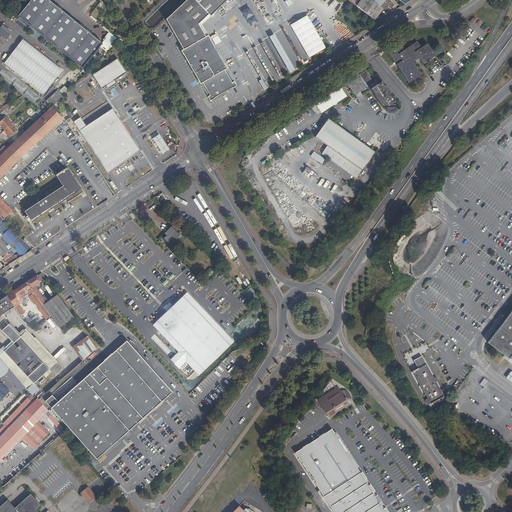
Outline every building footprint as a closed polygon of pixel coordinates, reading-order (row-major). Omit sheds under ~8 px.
[(48,0),(31,0),(18,15),(83,68),(103,43),(48,0)] [(196,24),(208,14),(209,16),(226,0),(185,0),(165,20),(182,49),(180,50),(200,84),(202,83),(210,96),(207,97),(210,101),(236,86),(233,81),(231,83),(224,70),(226,68),(207,36),(205,37),(196,24)] [(361,0),(357,5),(376,19),(384,8),(382,7),(373,0),(361,0)] [(373,0),(382,7),(383,6),(387,9),(390,5),(393,8),(396,4),(391,0),(373,0)] [(293,69),(274,32),(268,35),(287,72),(293,69)] [(23,39),(4,63),(44,94),(62,70),(23,39)] [(404,49),(400,43),(388,51),(396,64),(402,60),(406,66),(400,70),(408,83),(421,74),(412,62),(419,58),(423,64),(435,55),(427,43),(421,47),(417,41),(404,49)] [(118,57),(94,72),(103,88),(110,87),(118,82),(115,79),(127,71),(118,57)] [(0,69),(0,74),(10,82),(13,77),(1,68),(0,69)] [(354,95),(373,82),(365,70),(346,82),(354,95)] [(129,78),(117,86),(121,91),(132,84),(129,78)] [(392,97),(382,81),(370,88),(382,107),(394,106),(393,97),(392,97)] [(77,91),(84,102),(95,96),(88,85),(77,91)] [(64,86),(59,90),(63,95),(68,90),(64,86)] [(347,96),(340,86),(315,102),(322,112),(347,96)] [(57,90),(46,100),(52,105),(62,96),(57,90)] [(0,112),(4,109),(11,104),(9,101),(4,105),(3,104),(1,105),(2,107),(0,108),(0,112)] [(4,152),(0,155),(0,215),(2,218),(3,219),(6,216),(12,211),(12,210),(0,197),(0,177),(25,154),(63,117),(60,113),(61,112),(61,111),(54,104),(45,112),(33,123),(11,145),(8,148),(4,152)] [(67,105),(65,107),(71,116),(73,115),(67,105)] [(113,109),(81,130),(107,171),(140,150),(113,109)] [(6,111),(0,115),(0,122),(5,128),(12,122),(5,114),(7,113),(6,111)] [(376,152),(328,118),(315,136),(327,145),(322,153),(328,158),(325,163),(350,180),(353,176),(357,178),(376,152)] [(18,129),(12,122),(5,128),(11,135),(18,129)] [(160,154),(169,149),(158,131),(149,137),(160,154)] [(322,163),(325,158),(314,150),(311,155),(322,163)] [(63,186),(25,210),(29,218),(32,222),(33,221),(49,210),(54,207),(83,188),(68,165),(56,173),(63,186)] [(307,177),(312,182),(317,176),(312,172),(307,177)] [(175,222),(165,232),(169,235),(165,238),(170,244),(184,231),(175,222)] [(3,234),(0,236),(0,253),(9,264),(18,258),(15,254),(13,256),(12,255),(14,254),(12,252),(11,253),(8,252),(14,247),(22,256),(32,249),(27,245),(23,240),(10,227),(8,229),(3,234)] [(36,274),(25,282),(50,315),(59,327),(74,317),(57,294),(46,301),(34,285),(41,280),(36,274)] [(50,315),(25,282),(6,295),(13,305),(22,318),(27,314),(20,305),(19,305),(17,303),(20,301),(22,304),(26,302),(25,300),(27,298),(26,297),(28,295),(34,303),(35,302),(46,318),(50,315)] [(48,285),(45,287),(51,296),(54,294),(48,285)] [(200,376),(233,342),(189,294),(174,308),(170,304),(165,309),(168,313),(154,327),(179,354),(171,361),(179,369),(187,362),(200,376)] [(0,313),(13,305),(6,295),(0,298),(0,313)] [(511,312),(489,343),(511,360),(511,312)] [(0,346),(0,356),(9,368),(24,385),(26,388),(26,387),(37,400),(45,392),(34,381),(48,368),(54,374),(62,366),(45,349),(43,350),(26,331),(20,336),(8,323),(2,329),(10,337),(0,346)] [(88,337),(74,347),(83,360),(96,349),(88,337)] [(170,391),(125,340),(115,350),(159,400),(170,391)] [(141,418),(159,400),(115,350),(90,375),(99,384),(106,378),(141,418)] [(0,356),(0,372),(2,375),(6,371),(9,368),(0,356)] [(418,368),(412,371),(430,404),(444,397),(422,356),(414,360),(418,368)] [(9,368),(6,371),(21,388),(24,385),(9,368)] [(493,375),(488,372),(484,378),(488,381),(492,375),(493,375)] [(127,430),(141,418),(106,378),(99,384),(90,375),(83,380),(127,430)] [(127,430),(83,380),(50,406),(95,459),(127,430)] [(0,398),(9,389),(0,381),(0,398)] [(338,387),(318,400),(329,418),(350,405),(348,403),(349,402),(350,402),(350,401),(351,400),(351,399),(351,398),(350,398),(350,397),(350,396),(348,394),(348,393),(347,392),(346,392),(345,391),(344,391),(343,391),(342,392),(338,387)] [(7,422),(0,429),(0,458),(14,444),(15,446),(21,440),(19,438),(20,437),(32,448),(48,431),(36,420),(43,413),(27,397),(4,420),(7,422)] [(386,511),(332,429),(295,453),(333,511),(386,511)] [(87,486),(80,492),(89,501),(95,496),(87,486)] [(8,509),(10,510),(12,510),(13,511),(14,511),(19,511),(29,503),(35,509),(40,505),(30,494),(14,508),(6,500),(0,505),(0,508),(1,509),(2,509),(3,509),(5,509),(7,509),(8,509)] [(48,511),(47,510),(45,511),(36,511),(35,509),(29,503),(19,511),(14,511),(13,511),(12,510),(10,510),(8,509),(7,509),(5,509),(3,509),(2,509),(1,509),(0,508),(0,511),(48,511)]
